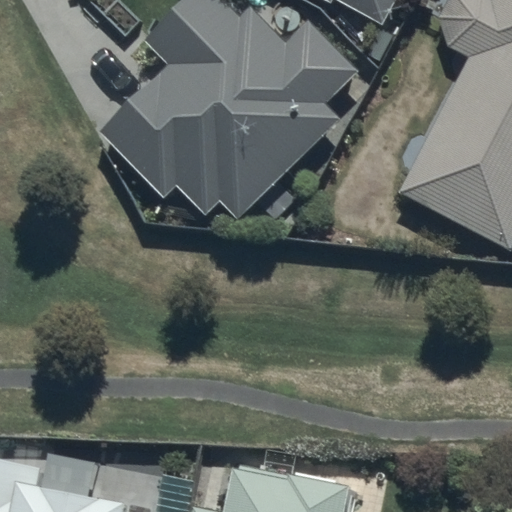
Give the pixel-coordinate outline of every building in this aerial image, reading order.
[(170,0),(144,25),(170,52),(103,116),(163,179),(175,168),(205,200),(219,187),(236,205),(342,104),(325,87),(356,57),(307,6),(286,26),(260,0),(170,0)] [(360,0),(383,12),(388,0),(360,0)] [(511,0),(453,0),(443,23),(451,54),(454,80),(401,199),(511,256),(511,0)] [(234,445),(224,496),(193,490),(188,511),(340,511),(351,461),(288,448),(287,455),(234,445)] [(0,511),(127,511),(130,497),(38,479),(43,455),(0,446),(0,511)]
